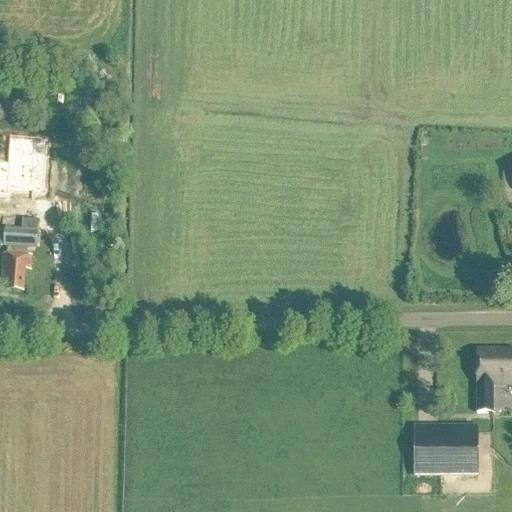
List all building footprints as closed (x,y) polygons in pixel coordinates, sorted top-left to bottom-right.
[(36,252),(39,222),(22,221),(21,233),(0,232),(0,247),(3,248),(3,250),(36,252)] [(24,295),(26,273),(31,273),(32,259),(4,257),(2,289),(7,290),(7,294),(24,295)] [(511,352),(477,353),(477,416),(493,416),(493,388),(511,387),(511,352)] [(480,431),(440,432),(442,466),(469,465),(469,451),(481,451),(480,431)] [(417,453),(417,480),(436,480),(435,453),(417,453)]
